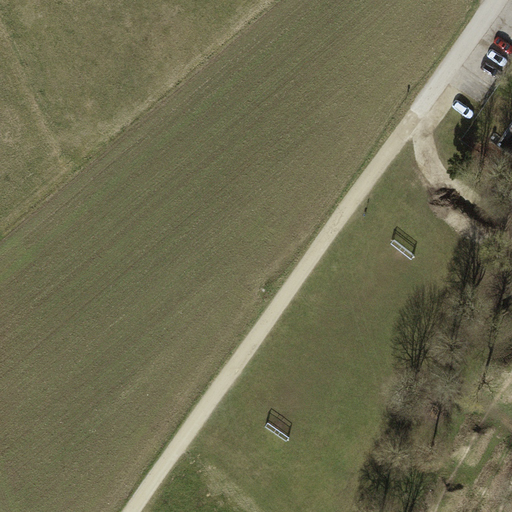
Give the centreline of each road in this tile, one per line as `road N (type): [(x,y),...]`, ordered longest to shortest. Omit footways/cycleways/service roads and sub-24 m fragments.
road 1 (track): [(139,511),(412,121)]
road 2 (track): [(498,244),(445,196),(428,163),(421,111)]
